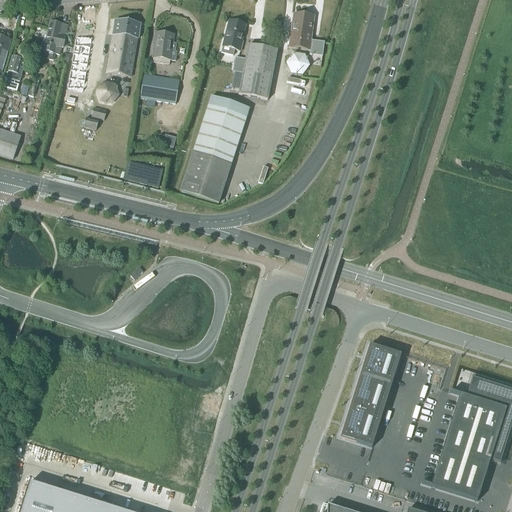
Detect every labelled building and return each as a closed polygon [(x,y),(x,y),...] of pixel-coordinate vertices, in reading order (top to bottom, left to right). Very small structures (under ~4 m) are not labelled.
[(288,49),(307,52),(307,56),(322,58),(324,44),(311,42),(314,18),(292,16),(288,49)] [(222,48),(221,54),(233,57),(234,51),(240,53),(242,43),(240,43),(242,36),(243,36),(245,26),(236,24),(235,22),(232,22),(230,23),(228,22),(222,48)] [(43,53),(59,57),(61,49),(62,49),(65,38),(67,27),(50,23),(43,53)] [(106,75),(130,78),(136,41),(137,41),(139,26),(115,23),(106,75)] [(176,45),(172,45),(173,37),(155,35),(152,59),(153,59),(152,64),(169,66),(169,61),(170,61),(171,54),(174,54),(176,45)] [(0,74),(1,75),(10,41),(0,38),(0,74)] [(83,93),(91,42),(75,39),(67,91),(83,93)] [(238,96),(267,102),(276,52),(247,47),(245,61),(235,59),(232,73),(242,75),(238,96)] [(286,65),(291,75),(302,76),(308,67),(304,57),(293,56),(286,65)] [(22,61),(12,59),(8,73),(6,79),(4,78),(1,89),(16,93),(18,86),(14,85),(15,82),(19,83),(23,70),(19,69),(22,61)] [(143,76),(139,100),(175,106),(179,82),(143,76)] [(37,87),(31,85),(27,97),(33,99),(37,87)] [(249,111),(211,98),(180,193),(218,205),(249,111)] [(93,109),(91,119),(104,122),(106,113),(93,109)] [(93,142),(98,123),(85,119),(83,129),(84,129),(81,139),(93,142)] [(0,157),(12,161),(20,138),(0,131),(0,157)] [(162,148),(173,151),(176,140),(165,137),(162,148)] [(56,225),(155,249),(157,243),(58,219),(56,225)] [(130,278),(134,282),(143,274),(138,270),(130,278)] [(340,439),(371,449),(400,357),(369,347),(340,439)] [(447,435),(430,487),(430,488),(474,502),(477,503),(490,462),(499,465),(511,424),(511,392),(472,380),(466,399),(459,396),(459,397),(447,435)] [(29,484),(20,511),(116,511),(90,503),(89,503),(88,503),(87,504),(86,504),(86,505),(85,505),(85,506),(49,495),(49,494),(49,493),(49,492),(49,491),(48,491),(48,490),(47,490),(46,490),(29,484)]
